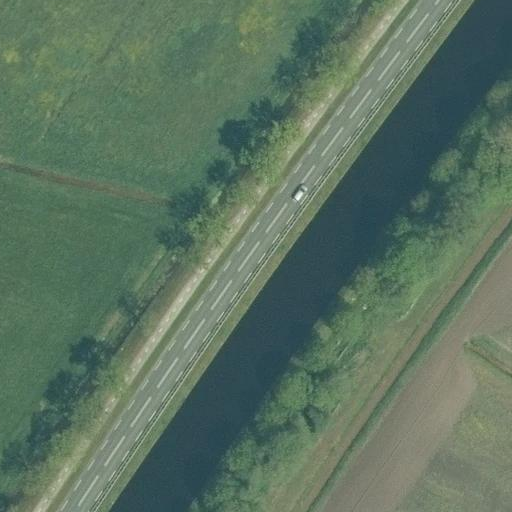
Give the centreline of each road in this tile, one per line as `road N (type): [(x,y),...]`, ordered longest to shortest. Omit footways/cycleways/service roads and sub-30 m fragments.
road 1 (primary): [(75,511),(291,193),(436,0)]
road 2 (track): [(511,80),(202,511)]
